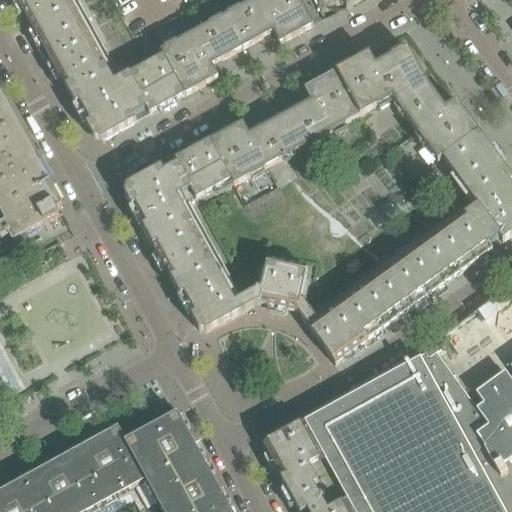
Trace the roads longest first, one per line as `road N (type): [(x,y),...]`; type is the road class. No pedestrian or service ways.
road 1 (residential): [(422,0),(81,182)]
road 2 (residential): [(226,448),(385,365),(511,270)]
road 3 (residential): [(0,450),(175,355)]
road 4 (residential): [(81,182),(175,355)]
road 5 (residential): [(0,36),(81,182)]
